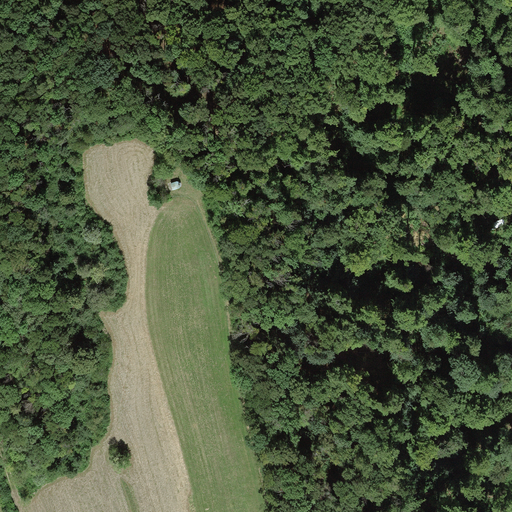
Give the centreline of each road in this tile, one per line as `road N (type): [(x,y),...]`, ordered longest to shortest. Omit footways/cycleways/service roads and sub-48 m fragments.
road 1 (track): [(263,511),(196,189)]
road 2 (track): [(455,43),(486,121),(511,272)]
